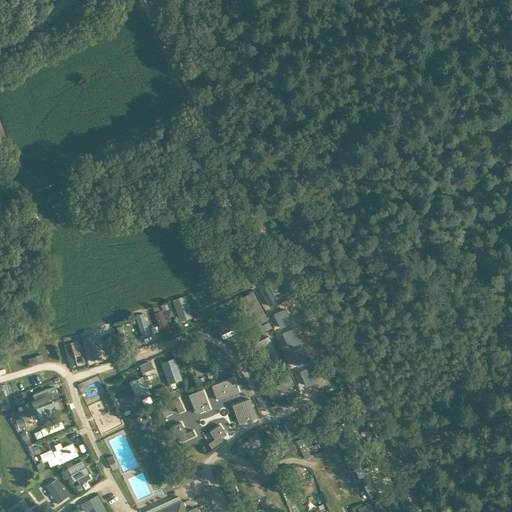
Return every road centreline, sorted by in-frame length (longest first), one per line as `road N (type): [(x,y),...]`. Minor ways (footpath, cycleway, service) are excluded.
road 1 (track): [(287,270),(142,0)]
road 2 (track): [(419,511),(287,270)]
road 3 (track): [(511,411),(389,457)]
